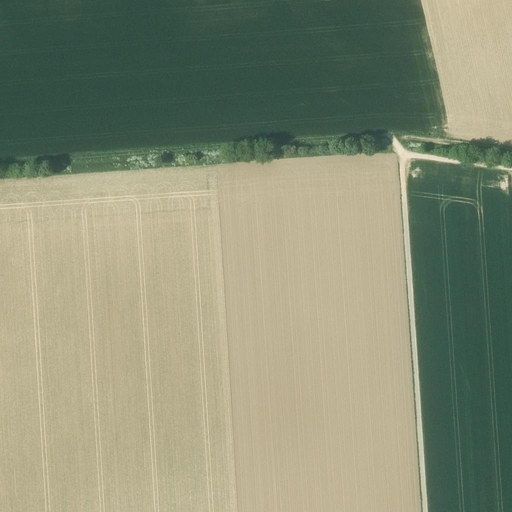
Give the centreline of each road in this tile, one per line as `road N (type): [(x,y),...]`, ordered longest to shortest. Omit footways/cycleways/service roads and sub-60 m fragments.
road 1 (track): [(0,183),(407,154)]
road 2 (track): [(0,169),(399,141)]
road 3 (track): [(429,511),(409,158)]
road 4 (track): [(511,171),(409,158),(399,141)]
